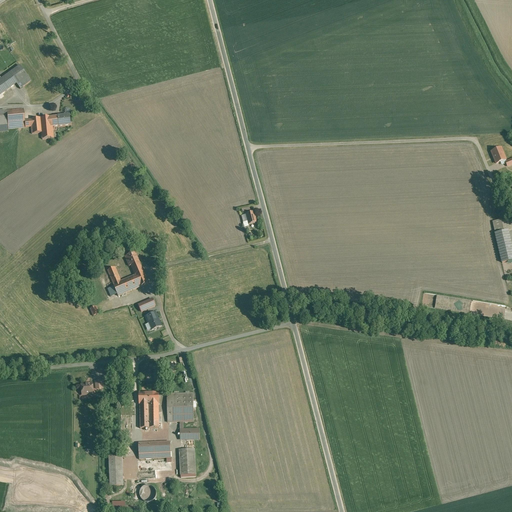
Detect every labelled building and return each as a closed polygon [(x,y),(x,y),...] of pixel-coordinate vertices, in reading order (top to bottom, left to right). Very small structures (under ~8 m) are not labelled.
[(0,80),(0,95),(17,83),(27,75),(20,66),(0,80)] [(27,75),(17,83),(21,89),(31,81),(27,75)] [(24,109),(7,111),(8,125),(26,124),(25,121),(24,109)] [(7,111),(0,111),(0,129),(8,129),(8,125),(7,111)] [(70,116),(63,117),(63,116),(59,117),(52,118),(53,123),(59,122),(60,127),(71,125),(70,116)] [(52,117),(31,120),(25,121),(26,124),(26,127),(32,127),(33,134),(42,133),(42,129),(53,128),(53,123),(52,118),(52,117)] [(53,128),(42,129),(42,133),(43,140),(54,139),(53,128)] [(2,135),(1,135),(0,135),(0,143),(0,144),(1,144),(1,145),(3,145),(4,145),(5,145),(6,144),(7,144),(7,143),(8,143),(8,142),(9,141),(9,140),(9,139),(8,138),(8,137),(7,136),(6,135),(5,135),(4,135),(3,134),(2,135)] [(506,160),(501,148),(492,152),(496,164),(506,160)] [(260,219),(257,207),(246,210),(249,222),(260,219)] [(502,220),(493,222),(496,234),(504,231),(502,220)] [(504,231),(496,234),(502,263),(511,260),(511,247),(508,231),(504,231)] [(135,252),(125,256),(129,265),(131,265),(136,275),(121,281),(115,267),(108,270),(114,284),(113,284),(118,296),(149,284),(144,272),(143,272),(139,261),(135,252)] [(154,295),(140,301),(143,307),(156,302),(154,295)] [(99,310),(96,303),(90,305),(94,312),(99,310)] [(158,312),(145,317),(148,325),(146,325),(148,332),(163,327),(158,312)] [(86,385),(81,385),(82,395),(83,396),(88,395),(89,394),(94,394),(93,384),(90,384),(89,384),(86,384),(86,385)] [(159,404),(159,392),(140,393),(140,405),(159,404)] [(194,394),(168,395),(169,422),(194,422),(194,394)] [(159,404),(140,405),(141,428),(160,428),(159,404)] [(199,430),(181,430),(181,440),(199,440),(199,430)] [(171,443),(139,444),(140,460),(172,459),(171,443)] [(195,450),(180,451),(181,476),(196,475),(195,450)] [(122,452),(109,453),(111,486),(124,485),(122,452)] [(151,486),(150,486),(148,486),(147,486),(145,486),(144,487),(143,487),(142,488),(142,489),(141,489),(141,490),(140,491),(140,492),(140,493),(139,494),(139,495),(139,496),(140,497),(140,498),(140,499),(141,500),(142,501),(142,502),(143,502),(145,503),(146,503),(147,504),(149,504),(150,504),(152,503),(153,502),(154,502),(155,501),(155,500),(156,500),(156,499),(157,498),(157,497),(157,496),(157,495),(157,493),(157,492),(157,491),(156,490),(155,489),(154,488),(153,487),(152,487),(151,486)]
